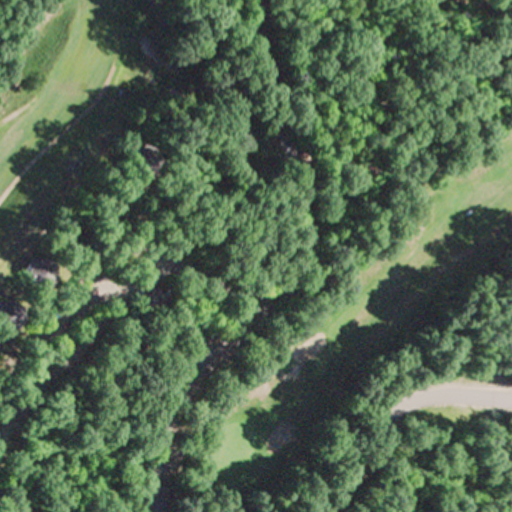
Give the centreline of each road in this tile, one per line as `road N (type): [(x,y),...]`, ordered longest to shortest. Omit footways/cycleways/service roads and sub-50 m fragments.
road 1 (residential): [(266,0),(273,67),(303,171),(305,235),(268,308),(175,398),(166,511)]
road 2 (residential): [(326,511),(397,409),(438,395),(511,399)]
